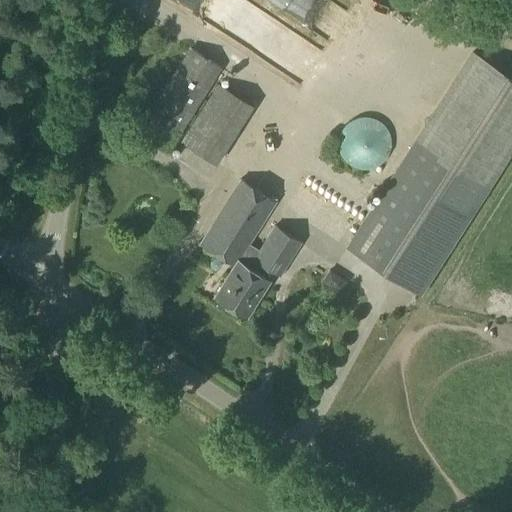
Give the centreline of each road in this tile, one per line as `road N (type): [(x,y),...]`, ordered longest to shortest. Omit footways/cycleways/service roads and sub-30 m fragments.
road 1 (unclassified): [(386,511),(47,283)]
road 2 (unclassified): [(47,283),(92,0)]
road 3 (unclassified): [(56,511),(47,283)]
